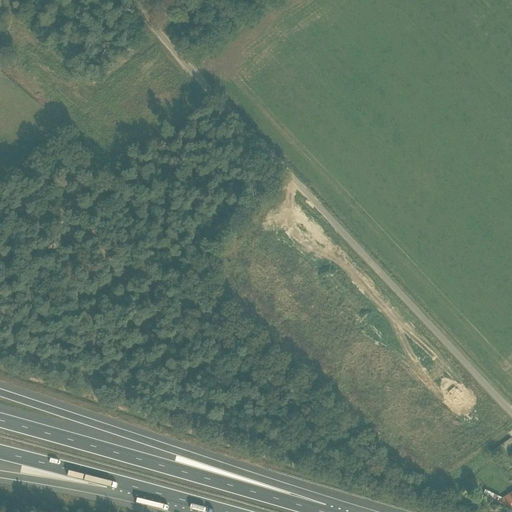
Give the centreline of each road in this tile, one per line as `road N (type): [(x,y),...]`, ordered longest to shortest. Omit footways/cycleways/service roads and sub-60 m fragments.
road 1 (unclassified): [(511,413),(131,0)]
road 2 (motorway): [(323,511),(0,389)]
road 3 (motorway): [(322,511),(0,420)]
